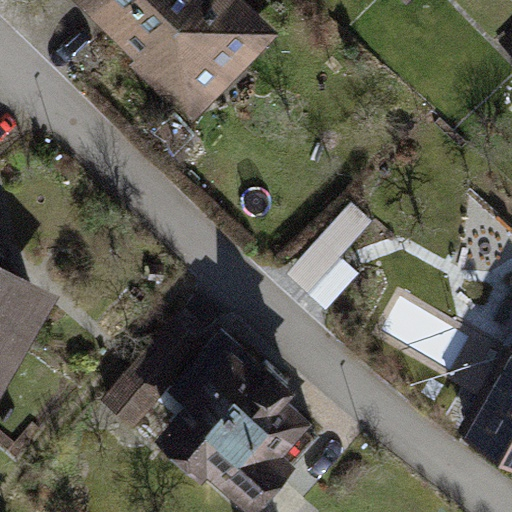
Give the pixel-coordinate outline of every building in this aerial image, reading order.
[(131,0),(114,18),(194,95),(259,28),(229,0),(131,0)] [(356,273),(316,236),(282,273),(322,309),(356,273)] [(0,343),(33,287),(1,269),(4,263),(0,260),(0,343)] [(208,334),(180,309),(129,366),(157,391),(208,334)] [(208,450),(249,487),(280,452),(288,459),(315,429),(297,413),(300,410),(277,391),(288,379),(266,359),(262,364),(222,328),(173,383),(190,398),(169,422),(205,454),(208,450)] [(511,348),(509,347),(466,423),(511,448),(511,348)]
